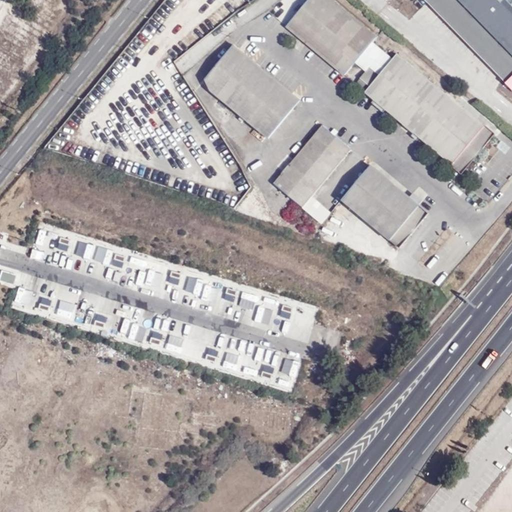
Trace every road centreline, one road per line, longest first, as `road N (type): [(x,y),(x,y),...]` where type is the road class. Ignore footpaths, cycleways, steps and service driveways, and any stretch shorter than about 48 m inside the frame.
road 1 (motorway): [(511,263),(274,511)]
road 2 (motorway): [(511,277),(327,511)]
road 3 (motorway): [(363,511),(511,326)]
road 4 (primary): [(0,171),(140,0)]
